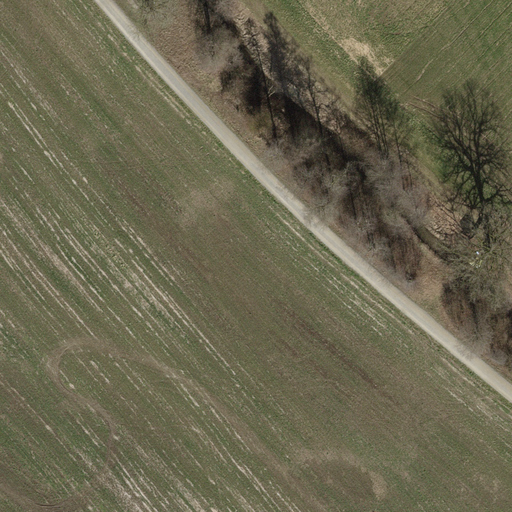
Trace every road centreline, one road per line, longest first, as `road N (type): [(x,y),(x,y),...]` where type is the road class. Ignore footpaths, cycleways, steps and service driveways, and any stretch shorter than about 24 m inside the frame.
road 1 (track): [(104,0),(318,230),(511,390)]
road 2 (track): [(511,252),(385,141),(250,0)]
